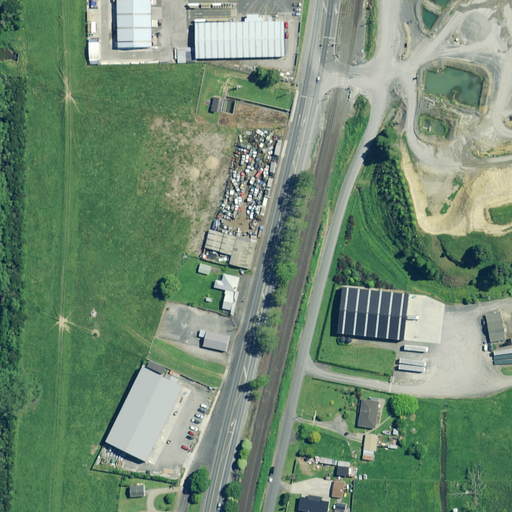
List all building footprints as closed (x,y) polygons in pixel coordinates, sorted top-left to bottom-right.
[(147,0),(112,0),(112,50),(147,50),(147,0)] [(279,25),(191,25),(191,59),(279,59),(279,25)] [(236,239),(237,236),(210,229),(205,248),(232,255),(230,264),(250,269),(256,245),(237,240),(236,239)] [(211,266),(200,264),(198,272),(209,275),(211,266)] [(214,288),(225,290),(224,295),(225,295),(221,313),(233,315),(238,292),(236,291),(239,278),(224,274),(222,282),(216,280),(214,288)] [(407,293),(342,284),(335,334),(401,342),(407,293)] [(505,340),(500,313),(486,315),(490,342),(505,340)] [(229,336),(200,330),(199,336),(205,338),(203,347),(226,351),(229,336)] [(185,391),(139,371),(105,445),(149,467),(185,391)] [(378,402),(362,400),(358,426),(375,429),(378,402)] [(378,436),(366,434),(364,450),(376,451),(378,436)] [(126,462),(104,454),(99,466),(121,475),(126,462)] [(334,481),(332,497),(337,497),(337,501),(341,502),(344,483),(334,481)] [(144,497),(143,485),(130,486),(130,497),(144,497)] [(322,503),(300,499),(298,510),(306,511),(326,511),(329,502),(322,501),(322,503)] [(346,505),(333,503),(332,509),(345,511),(346,505)]
